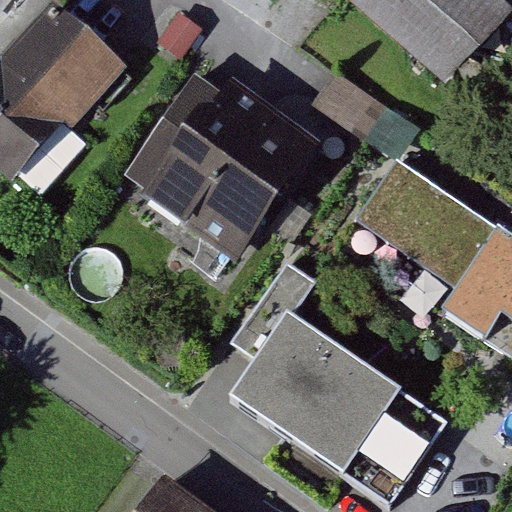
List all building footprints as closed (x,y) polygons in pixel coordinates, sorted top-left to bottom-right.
[(365,0),(357,10),(462,98),(511,39),(511,11),(498,0),(365,0)] [(59,20),(0,88),(0,173),(28,197),(129,79),(59,20)] [(379,111),(332,80),(312,109),(359,140),(379,111)] [(134,189),(251,268),(316,173),(199,94),(134,189)] [(511,239),(408,174),(362,246),(511,342),(511,239)] [(206,399),(365,508),(413,438),(255,329),(206,399)] [(202,511),(173,491),(158,511),(202,511)]
